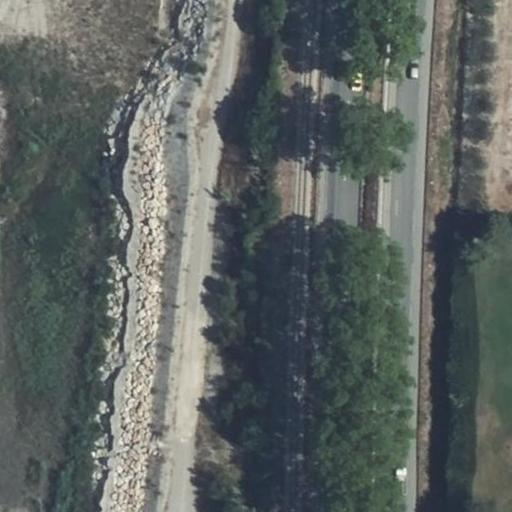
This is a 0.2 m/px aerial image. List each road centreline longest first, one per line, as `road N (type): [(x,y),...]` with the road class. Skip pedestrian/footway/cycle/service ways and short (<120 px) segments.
road 1 (track): [(243,0),(209,511)]
road 2 (primary): [(353,0),(333,511)]
road 3 (primary): [(393,511),(409,0)]
